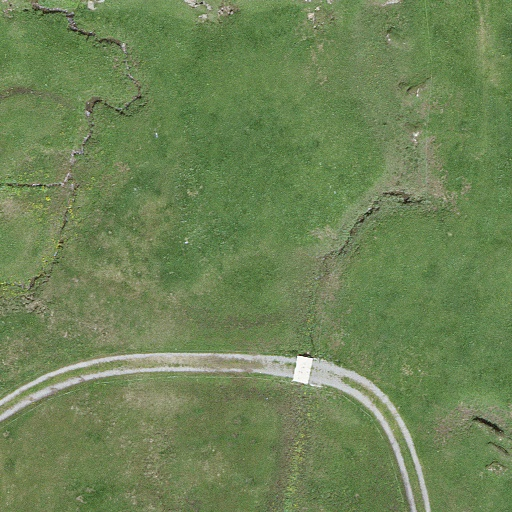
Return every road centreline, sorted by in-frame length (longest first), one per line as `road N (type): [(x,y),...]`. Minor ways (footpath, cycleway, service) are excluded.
road 1 (track): [(318,370),(84,378),(0,417)]
road 2 (track): [(418,511),(392,426),(318,370)]
